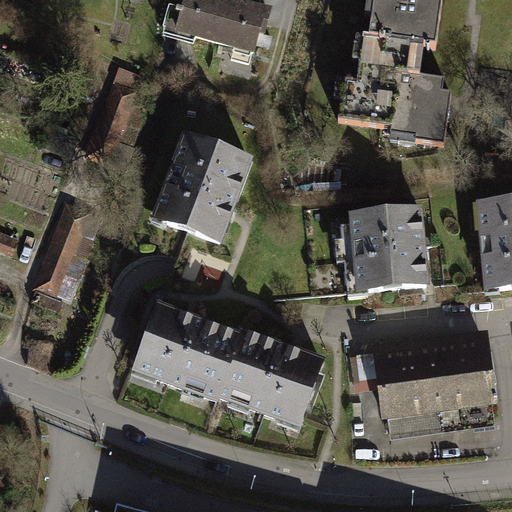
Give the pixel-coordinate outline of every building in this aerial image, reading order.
[(266,14),(217,0),(182,0),(172,35),(253,59),(266,14)] [(372,20),(370,40),(436,49),(442,2),(438,2),(438,0),(380,0),(378,21),(372,20)] [(415,144),(444,148),(451,95),(443,94),(445,82),(420,78),(424,48),(364,39),(363,43),(369,44),(366,64),(360,64),(357,84),(344,82),(343,87),(349,88),(346,102),(341,102),(338,123),(416,135),(415,144)] [(147,83),(119,72),(84,161),(113,172),(147,83)] [(256,165),(187,138),(153,227),(222,253),(256,165)] [(101,221),(66,208),(35,291),(71,304),(101,221)] [(511,208),(476,212),(483,300),(511,297),(511,208)] [(424,216),(346,221),(352,300),(429,294),(424,216)] [(216,412),(218,409),(242,342),(158,312),(133,382),(216,412)] [(243,338),(242,342),(218,409),(301,438),(326,367),(243,338)] [(490,342),(375,355),(383,425),(498,412),(490,342)]
